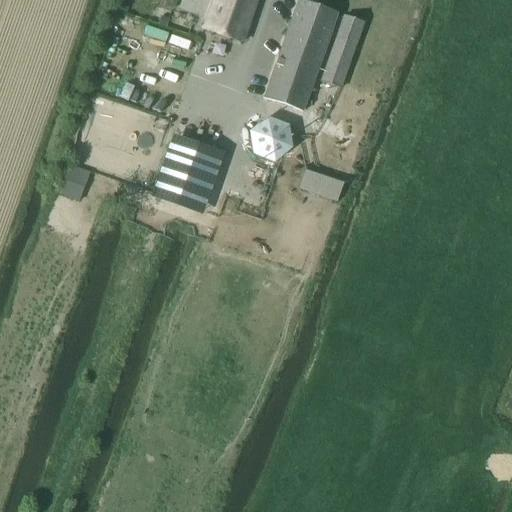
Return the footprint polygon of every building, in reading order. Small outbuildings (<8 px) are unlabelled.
[(213,0),(202,30),(241,44),(255,0),(213,0)] [(262,98),(301,112),(336,14),(296,0),(262,98)] [(319,82),(339,89),(363,23),(342,16),(319,82)] [(160,18),(158,26),(165,28),(168,20),(160,18)] [(266,119),(248,134),(252,156),(274,165),(292,150),(288,127),(266,119)] [(298,188),(298,190),(335,204),(342,185),(304,172),(298,188)] [(63,180),(57,195),(78,203),(84,188),(63,180)]
